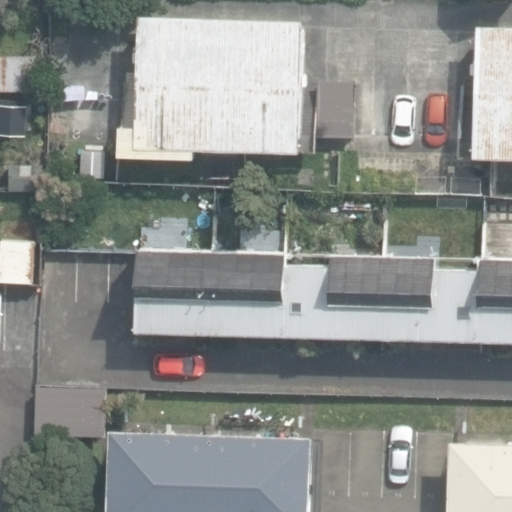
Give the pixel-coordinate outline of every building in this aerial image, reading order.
[(122,152),(198,156),(199,145),(302,150),(308,19),(128,11),(122,152)] [(476,154),(511,155),(511,23),(481,22),(476,154)] [(0,89),(37,90),(37,53),(0,53),(0,89)] [(69,138),(119,141),(123,68),(72,65),(69,138)] [(319,142),(352,144),(356,75),(323,73),(319,142)] [(1,279),(37,281),(39,239),(3,238),(1,279)] [(216,326),(217,247),(141,245),(138,324),(216,326)] [(289,249),(217,247),(216,326),(290,329),(289,261),(289,249)] [(387,332),(388,251),(333,249),(333,263),(289,261),(290,329),(387,332)] [(483,335),(483,267),(439,265),(440,252),(388,251),(387,332),(483,335)] [(511,335),(511,253),(484,253),(483,267),(483,335),(511,335)] [(37,433),(109,434),(110,387),(37,386),(37,433)] [(111,511),(312,511),(315,432),(115,425),(111,511)] [(451,511),(511,511),(511,439),(454,438),(451,511)]
